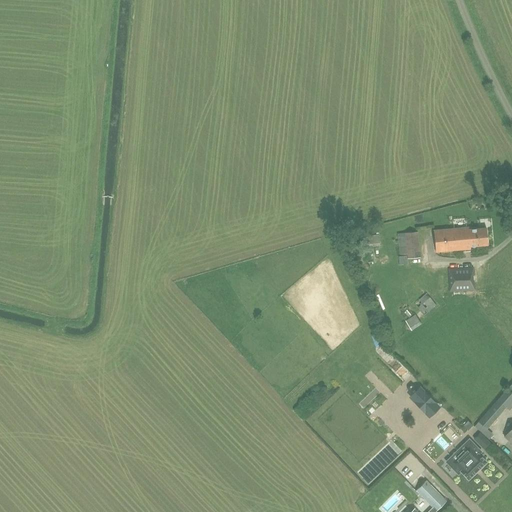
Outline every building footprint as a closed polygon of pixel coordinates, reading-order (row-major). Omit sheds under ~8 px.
[(488,245),(487,228),(468,229),(468,226),(433,230),(435,252),(470,249),(470,246),(488,245)] [(420,257),(418,232),(398,233),(400,255),(407,255),(408,259),(420,257)] [(360,248),(380,246),(379,234),(360,236),(360,248)] [(450,291),(475,290),(474,268),(449,269),(450,291)] [(424,315),(436,305),(427,293),(414,304),(424,315)] [(420,317),(411,320),(414,330),(424,327),(420,317)] [(383,380),(395,369),(388,360),(376,371),(383,380)] [(396,373),(385,382),(396,395),(416,379),(410,372),(401,379),(396,373)] [(428,418),(439,406),(419,385),(407,397),(428,418)] [(507,407),(511,400),(511,392),(507,388),(493,404),(502,412),(507,407)] [(489,409),(478,422),(487,429),(498,417),(489,409)] [(468,421),(463,426),(467,430),(472,426),(468,421)] [(484,450),(491,443),(480,433),(473,439),(484,450)] [(461,471),(469,479),(486,462),(479,454),(481,451),(471,441),(466,445),(468,447),(454,461),(453,460),(449,464),(458,474),(461,471)] [(435,511),(446,501),(426,480),(416,490),(433,507),(427,511),(417,511),(415,509),(411,511),(435,511)]
